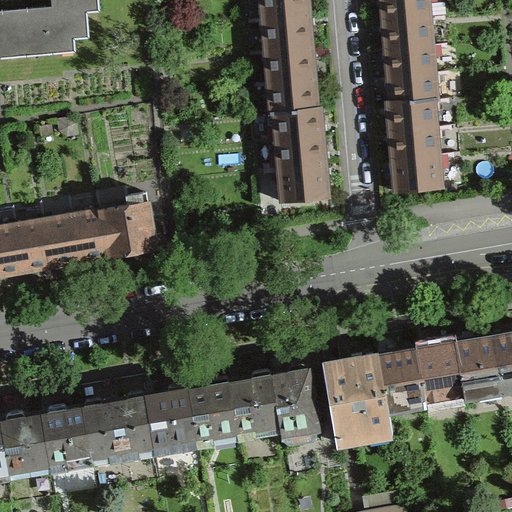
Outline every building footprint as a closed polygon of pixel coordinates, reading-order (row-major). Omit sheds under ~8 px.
[(0,56),(75,50),(74,37),(89,36),(87,11),(100,10),(98,0),(57,0),(59,11),(0,16),(0,56)] [(260,0),(262,17),(310,12),(308,0),(260,0)] [(429,0),(380,0),(381,1),(382,20),(431,16),(429,0)] [(310,20),(310,12),(262,17),(265,48),(313,44),(310,20)] [(383,29),(385,47),(433,43),(431,16),(382,20),(383,29)] [(435,70),(433,43),(385,47),(386,56),(387,74),(435,70)] [(267,80),(315,76),(313,53),(313,44),(265,48),(267,80)] [(388,84),(389,99),(386,99),(387,102),(438,97),(435,70),(387,74),(388,84)] [(321,107),(321,105),(318,105),(316,84),(315,76),(267,80),(270,112),(321,107)] [(387,111),(389,129),(437,125),(435,100),(438,100),(438,97),(387,102),(387,111)] [(322,117),(321,107),(270,112),(270,114),(273,114),(276,139),(324,135),(322,117)] [(439,152),(437,125),(389,129),(390,137),(391,156),(439,152)] [(324,135),(276,139),(278,166),(326,162),(324,144),(324,135)] [(394,190),(442,186),(439,152),(391,156),(393,168),(394,190)] [(278,166),(281,200),(329,196),(327,171),(326,162),(278,166)] [(101,208),(109,255),(123,252),(156,247),(148,200),(101,208)] [(73,213),(81,260),(88,258),(109,255),(101,208),(73,213)] [(45,218),(53,264),(60,263),(81,260),(73,213),(45,218)] [(16,223),(24,269),(32,268),(53,264),(45,218),(16,223)] [(0,225),(0,273),(3,273),(24,269),(16,223),(0,225)] [(511,330),(494,334),(503,389),(511,387),(511,330)] [(482,395),(499,392),(501,389),(503,389),(494,334),(493,334),(493,333),(491,332),(490,332),(490,331),(478,333),(478,334),(477,335),(477,336),(473,337),(455,340),(464,390),(465,396),(479,393),(482,395)] [(425,396),(426,402),(440,400),(439,394),(464,390),(455,340),(454,340),(453,339),(452,338),(440,339),(440,340),(439,342),(438,343),(434,344),(417,346),(425,396)] [(378,353),(388,409),(402,406),(401,400),(425,396),(417,346),(416,347),(415,346),(414,345),(413,344),(401,346),(401,347),(400,348),(400,349),(395,350),(378,353)] [(355,353),(351,353),(352,358),(324,362),(337,437),(391,428),(388,409),(378,353),(363,356),(361,351),(355,353)] [(298,429),(320,426),(309,365),(307,365),(306,363),(303,361),(291,363),(288,366),(289,368),(286,369),(271,371),(281,430),(283,437),(299,434),(298,429)] [(229,378),(239,437),(256,434),(255,427),(276,423),(277,430),(281,430),(271,371),(270,371),(270,369),(267,368),(253,370),(252,372),(252,374),(249,375),(229,378)] [(196,436),(197,444),(214,441),(213,434),(234,430),(235,437),(239,437),(229,378),(228,378),(228,376),(225,375),(212,377),(210,379),(210,381),(206,382),(187,385),(196,436)] [(169,384),(168,386),(168,388),(164,389),(146,392),(154,443),(156,451),(172,448),(171,441),(196,436),(187,385),(186,385),(186,383),(183,382),(169,384)] [(115,397),(102,400),(101,398),(99,396),(86,398),(84,401),(85,403),(83,403),(92,454),(109,451),(110,459),(139,454),(138,446),(154,443),(146,392),(144,392),(144,391),(142,389),(128,391),(127,393),(127,395),(115,397)] [(48,407),(48,409),(42,410),(50,461),(52,469),(68,466),(67,458),(88,455),(89,462),(93,461),(92,454),(83,403),(66,406),(66,404),(63,402),(61,403),(50,405),(48,407)] [(0,418),(8,468),(10,476),(14,475),(12,468),(50,461),(42,410),(24,413),(24,411),(22,409),(19,410),(8,412),(6,414),(7,416),(0,417),(0,418)] [(0,469),(8,468),(0,418),(0,469)]
